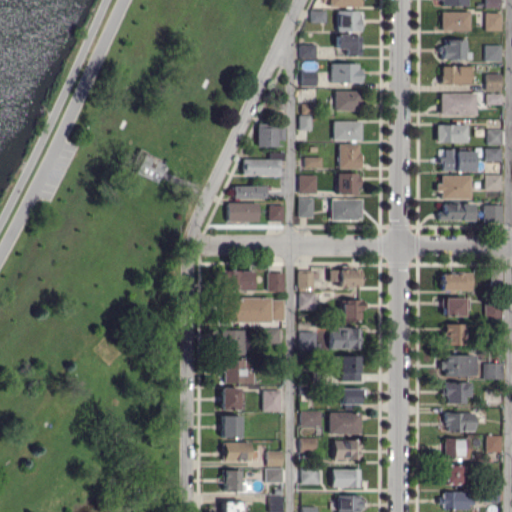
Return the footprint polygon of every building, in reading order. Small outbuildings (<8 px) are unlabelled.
[(358,9),(335,10),(335,30),(358,30),(358,9)] [(467,11),(439,11),(438,30),(467,30),(467,11)] [(498,30),(498,12),(482,12),(482,30),(498,30)] [(334,47),(344,48),(343,54),(357,54),(358,35),(334,34),(334,47)] [(465,58),(465,38),(441,38),(441,58),(465,58)] [(314,43),(298,43),(298,57),(314,57),(314,43)] [(482,60),(498,60),(499,44),(482,44),(482,60)] [(357,81),(357,62),(329,62),(329,82),(357,81)] [(466,65),(439,65),(439,83),(466,83),(466,65)] [(314,71),(299,70),(299,85),(314,85),(314,71)] [(499,89),(499,73),(483,73),(483,89),(499,89)] [(358,90),(331,89),(331,109),(358,110),(358,90)] [(473,91),(437,92),(438,114),(474,114),(473,91)] [(483,103),(499,103),(499,93),(484,92),(483,103)] [(309,129),(309,114),(297,114),(297,129),(309,129)] [(359,120),(330,120),(330,139),(359,139),(359,120)] [(464,124),(434,123),(434,141),(464,142),(464,124)] [(275,146),(276,139),(282,139),(283,124),(255,124),(255,145),(275,146)] [(500,128),(485,129),(485,143),(500,143),(500,128)] [(336,167),(357,168),(358,143),(336,143),(336,167)] [(499,147),(482,147),(482,160),(498,160),(499,147)] [(437,170),(471,170),(471,150),(438,149),(437,170)] [(240,174),(278,175),(279,151),(267,151),(267,158),(240,158),(240,174)] [(134,174),(156,181),(162,163),(140,155),(134,174)] [(319,156),(302,156),(302,166),(319,166),(319,156)] [(356,193),(357,172),(335,172),(335,193),(356,193)] [(499,173),(482,174),(482,190),(499,189),(499,173)] [(314,192),(314,174),(296,174),(296,192),(314,192)] [(468,198),(468,174),(437,174),(437,198),(468,198)] [(263,185),(231,185),(231,198),(264,197),(263,185)] [(296,216),(311,216),(311,197),(296,197),(296,216)] [(329,219),(359,219),(359,198),(329,198),(329,219)] [(256,220),(255,201),(225,201),(225,220),(256,220)] [(441,202),(441,211),(436,210),(436,219),(470,220),(470,203),(441,202)] [(281,220),(281,204),(267,203),(266,220),(281,220)] [(499,222),(500,204),(482,204),(482,221),(499,222)] [(499,267),(489,267),(489,282),(499,283),(499,267)] [(357,268),(327,268),(327,279),(337,279),(337,286),(357,286),(357,268)] [(250,270),(223,270),(223,289),(249,290),(250,270)] [(296,271),(296,290),(313,290),(313,270),(296,271)] [(282,272),(266,272),(265,291),(282,291),(282,272)] [(469,290),(470,272),(439,272),(439,289),(469,290)] [(296,308),(313,308),(313,292),(297,291),(296,308)] [(282,297),(223,297),(223,321),(282,320),(282,297)] [(461,315),(461,297),(441,297),(441,315),(461,315)] [(359,320),(359,299),(339,299),(338,320),(359,320)] [(483,303),(482,320),(499,320),(499,303),(483,303)] [(461,323),(442,323),(442,344),(462,344),(461,323)] [(277,328),(265,327),(264,342),(277,343),(277,328)] [(328,347),(358,348),(359,328),(328,327),(328,347)] [(243,354),(243,329),(220,329),(219,353),(243,354)] [(314,331),(297,330),(297,349),(314,349),(314,331)] [(471,375),(472,354),(439,354),(439,368),(441,368),(441,375),(471,375)] [(357,355),(329,355),(329,366),(337,366),(337,380),(357,380),(357,355)] [(241,359),(222,359),(222,383),(250,382),(250,372),(242,372),(241,359)] [(500,378),(500,361),(481,362),(482,378),(500,378)] [(467,381),(441,381),(441,394),(444,394),(444,402),(467,402),(467,381)] [(219,408),(237,408),(236,387),(219,387),(219,408)] [(357,387),(338,387),(338,403),(357,403),(357,387)] [(279,389),(260,389),(260,410),(278,410),(279,389)] [(298,425),(318,425),(319,410),(298,409),(298,425)] [(326,411),(326,433),(358,434),(358,412),(326,411)] [(471,430),(471,411),(443,412),(443,430),(471,430)] [(237,415),(219,415),(219,436),(238,436),(237,415)] [(483,451),(498,451),(499,435),(483,434),(483,451)] [(313,437),(297,436),(297,453),(313,453),(313,437)] [(465,456),(465,438),(442,437),(441,456),(465,456)] [(356,459),(357,439),(330,439),(330,458),(356,459)] [(247,441),(220,441),(219,460),(247,460),(247,441)] [(264,465),(279,465),(280,450),(265,450),(264,465)] [(458,483),(458,464),(442,464),(441,483),(458,483)] [(280,467),(263,467),(263,481),(280,481),(280,467)] [(298,483),(317,483),(317,468),(299,467),(298,483)] [(329,486),(358,486),(358,468),(329,468),(329,486)] [(238,469),(220,469),(221,490),(238,490),(238,469)] [(465,508),(465,492),(435,492),(435,507),(465,508)] [(266,495),(266,511),(280,511),(280,494),(266,495)] [(335,511),(357,511),(358,495),(335,495),(335,511)] [(241,511),(242,501),(220,500),(219,511),(241,511)]
